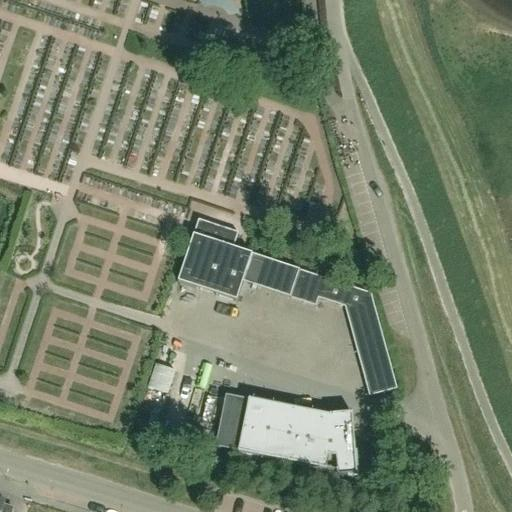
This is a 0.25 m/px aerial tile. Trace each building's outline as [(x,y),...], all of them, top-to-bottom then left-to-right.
[(225,16),(227,18),(237,16),(236,14),(235,12),(234,10),(234,8),(233,7),(232,5),(230,4),(229,3),(228,2),(227,1),(226,0),(225,0),(202,0),(200,1),(198,3),(204,11),(205,10),(207,9),(208,9),(210,9),(212,9),(213,9),(215,9),(216,10),(218,11),(220,11),(221,12),(222,14),(224,15),(225,16)] [(198,222),(193,238),(233,251),(237,235),(198,222)] [(177,285),(236,304),(251,257),(192,238),(177,285)] [(299,272),(290,300),(315,309),(318,300),(344,309),(369,398),(397,391),(371,295),(299,272)] [(332,418),(248,402),(238,455),(336,474),(337,478),(357,477),(353,423),(353,422),(352,415),(332,416),(332,418)]
